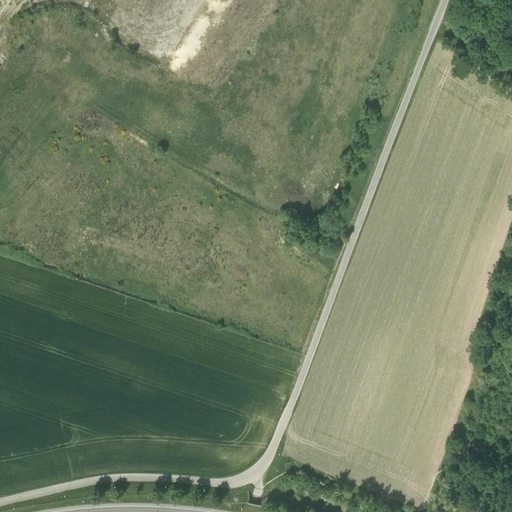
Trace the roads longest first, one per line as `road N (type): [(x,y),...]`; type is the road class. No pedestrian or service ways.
road 1 (unclassified): [(0,502),(114,478),(239,481),(260,468),(445,0)]
road 2 (primary): [(199,511),(66,511)]
